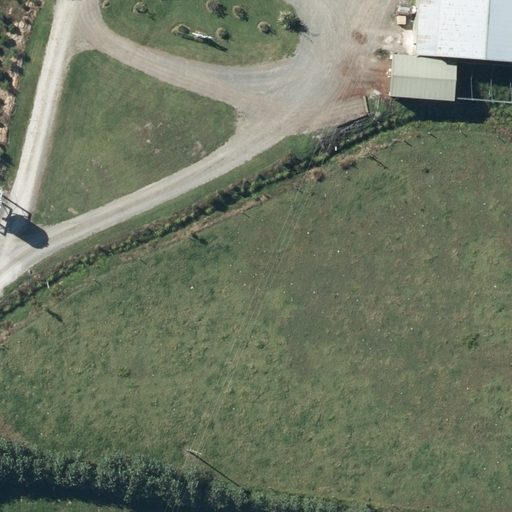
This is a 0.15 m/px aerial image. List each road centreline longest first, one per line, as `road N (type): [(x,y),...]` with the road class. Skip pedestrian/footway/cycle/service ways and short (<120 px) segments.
road 1 (track): [(80,0),(10,222),(8,251),(86,230),(248,141),(311,69),(330,14)]
road 2 (track): [(278,106),(71,34)]
